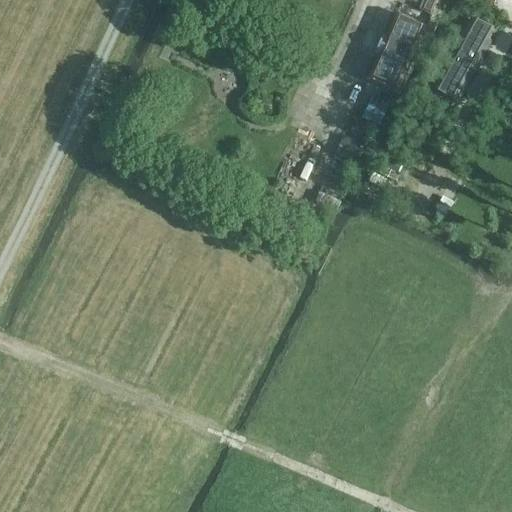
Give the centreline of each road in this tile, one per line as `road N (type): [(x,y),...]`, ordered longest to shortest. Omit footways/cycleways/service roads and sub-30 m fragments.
road 1 (track): [(402,511),(0,341)]
road 2 (track): [(133,0),(0,280)]
